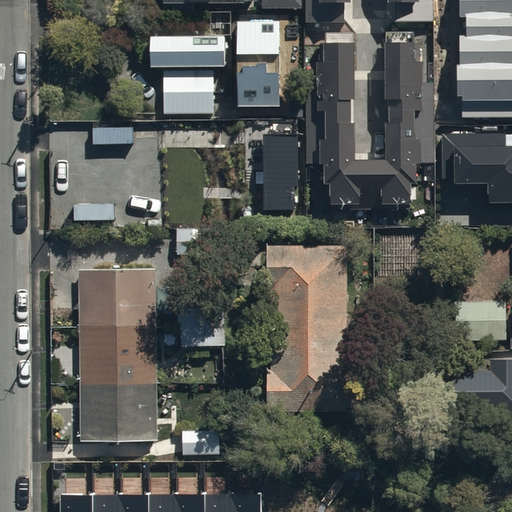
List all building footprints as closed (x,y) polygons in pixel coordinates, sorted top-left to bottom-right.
[(235,0),(236,9),(300,9),(300,0),(235,0)] [(304,0),(305,20),(342,19),(342,1),(347,1),(347,0),(304,0)] [(386,0),(386,2),(392,2),(392,20),(429,20),(428,0),(386,0)] [(511,0),(459,0),(460,16),(466,16),(466,36),(460,36),(460,65),(457,65),(457,96),(462,96),(462,117),(511,117),(511,0)] [(237,43),(280,42),(281,16),(237,16),(237,43)] [(150,34),(150,67),(225,66),(225,36),(220,36),(220,29),(205,29),(205,33),(150,34)] [(410,44),(384,44),(384,97),(388,97),(388,120),(384,120),(384,157),(354,158),(353,120),(349,120),(349,100),(352,100),(351,41),(320,42),(321,59),(314,59),(315,111),(322,111),(323,136),(319,137),(319,161),(322,161),(323,180),(328,180),(329,208),(408,206),(408,180),(415,180),(415,161),(418,161),(418,136),(414,137),(413,105),(419,105),(418,60),(411,60),(410,44)] [(266,50),(237,50),(236,103),(280,103),(280,64),(266,64),(266,50)] [(213,70),(164,70),(164,113),(213,113),(213,70)] [(511,142),(501,142),(501,130),(439,130),(439,176),(450,176),(450,181),(484,181),(484,200),(511,199),(511,142)] [(300,139),(265,140),(266,214),(296,213),(296,193),(300,193),(300,139)] [(192,251),(191,226),(174,227),(175,252),(192,251)] [(346,237),(264,237),(264,408),(343,408),(343,367),(346,367),(346,237)] [(77,263),(77,321),(77,381),(78,441),(156,440),(156,379),(155,322),(155,262),(77,263)] [(505,296),(454,296),(453,336),(505,336),(505,296)] [(222,310),(182,310),(182,354),(211,353),(211,343),(222,342),(222,310)] [(452,407),(511,406),(511,351),(489,352),(489,367),(452,367),(452,407)] [(219,424),(181,424),(181,452),(219,452),(219,424)] [(488,494),(488,510),(511,510),(511,480),(497,481),(497,494),(488,494)] [(260,511),(260,493),(61,495),(60,511),(260,511)]
